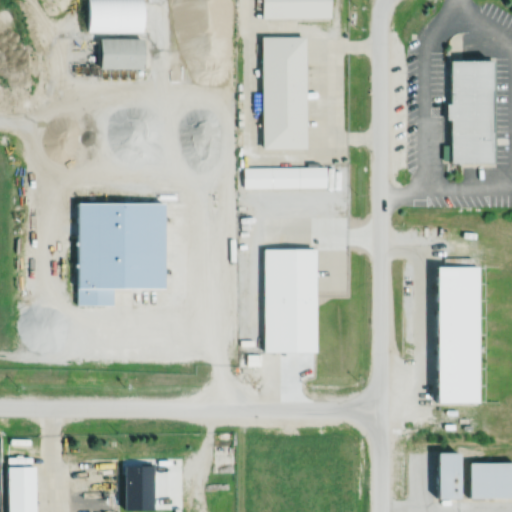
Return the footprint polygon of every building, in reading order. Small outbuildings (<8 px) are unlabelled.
[(87,0),(87,30),(142,30),(142,0),(87,0)] [(261,0),(262,17),(330,16),(329,0),(261,0)] [(260,35),(261,148),(305,147),(304,35),(260,35)] [(100,37),(99,67),(143,68),(143,37),(100,37)] [(448,59),(448,103),(444,103),(444,118),(449,118),(449,144),(441,144),(441,159),(449,159),(449,162),(494,162),(494,59),(448,59)] [(242,167),(242,187),(325,187),(325,166),(242,167)] [(76,203),(76,305),(112,305),(112,289),(164,289),(164,203),(76,203)] [(262,249),(262,353),(314,353),(315,249),(262,249)] [(437,267),(437,404),(478,404),(477,267),(437,267)] [(436,452),(435,499),(458,499),(458,452),(436,452)] [(122,462),(122,508),(151,508),(151,472),(153,472),(153,461),(140,461),(140,462),(122,462)] [(511,461),(468,462),(468,497),(511,496),(511,461)] [(5,463),(5,511),(33,511),(33,463),(5,463)]
